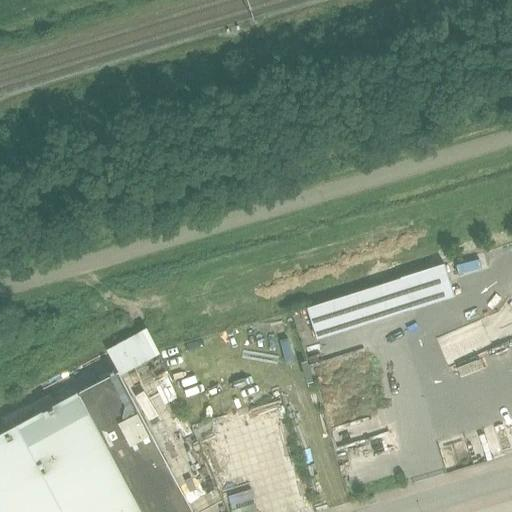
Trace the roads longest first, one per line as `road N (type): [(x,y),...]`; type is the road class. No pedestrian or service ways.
road 1 (unclassified): [(0,290),(511,137)]
road 2 (unclassified): [(386,511),(511,475)]
